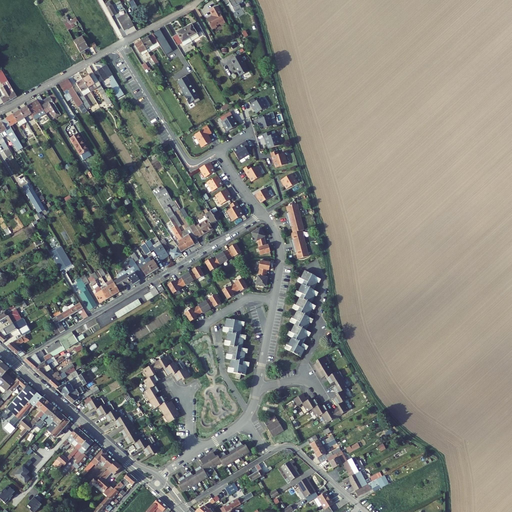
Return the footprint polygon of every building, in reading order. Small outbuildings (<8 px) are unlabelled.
[(223,0),(226,4),(230,2),(235,12),(241,8),(239,4),(239,3),(243,1),(242,0),(223,0)] [(116,13),(111,5),(107,8),(111,16),(116,13)] [(221,12),(218,6),(210,10),(213,16),(207,20),(212,30),(217,27),(216,26),(220,24),(222,25),(225,23),(220,13),(221,12)] [(117,19),(124,31),(134,25),(127,14),(117,19)] [(78,21),(76,18),(69,22),(64,24),(68,31),(75,27),(73,23),(78,21)] [(192,24),(184,29),(192,41),(199,37),(197,34),(202,31),(203,31),(198,23),(193,26),(192,24)] [(192,41),(184,29),(177,33),(177,34),(172,38),(177,46),(182,43),(184,46),(192,41)] [(161,48),(165,46),(157,32),(153,34),(160,46),(161,48)] [(153,34),(141,41),(148,52),(148,53),(160,46),(153,34)] [(89,48),(83,37),(74,42),(80,53),(81,55),(82,55),(85,53),(86,52),(85,50),(89,48)] [(148,52),(141,41),(134,45),(141,55),(142,55),(148,52)] [(240,55),(229,61),(233,67),(234,66),(240,76),(249,71),(240,55)] [(153,61),(151,57),(147,59),(151,67),(155,64),(153,61)] [(100,83),(113,75),(107,65),(94,73),(100,83)] [(17,97),(3,72),(0,73),(0,81),(2,85),(3,85),(4,87),(1,88),(5,96),(1,99),(0,97),(0,105),(4,103),(4,104),(17,97)] [(107,95),(100,83),(94,73),(83,80),(88,88),(90,92),(97,88),(108,105),(112,103),(107,95)] [(73,87),(68,79),(59,85),(65,95),(67,94),(65,91),(68,90),(69,92),(75,102),(80,99),(72,87),(73,87)] [(115,79),(110,83),(114,90),(120,87),(115,79)] [(88,88),(83,80),(76,84),(81,92),(88,88)] [(124,94),(120,87),(114,90),(119,97),(124,94)] [(90,92),(88,88),(81,92),(84,96),(90,92)] [(46,114),(51,111),(55,119),(61,115),(55,104),(58,102),(54,94),(43,101),(40,95),(36,98),(38,100),(46,114)] [(91,107),(84,96),(80,98),(87,109),(91,107)] [(257,113),(267,107),(262,98),(251,105),(253,109),(254,108),(257,113)] [(34,118),(35,120),(46,114),(38,100),(27,107),(34,118)] [(34,118),(27,107),(20,111),(27,122),(34,118)] [(27,122),(20,111),(13,115),(18,123),(20,127),(27,122)] [(13,126),(18,123),(13,115),(6,119),(10,127),(13,126)] [(233,115),(222,122),(228,132),(238,126),(234,120),(235,119),(233,115)] [(269,116),(258,119),(259,124),(260,124),(262,129),(272,126),(269,116)] [(18,151),(23,148),(13,132),(11,128),(10,127),(6,119),(0,122),(0,133),(3,138),(8,135),(13,144),(14,143),(18,151)] [(211,133),(207,126),(203,129),(203,130),(196,135),(198,138),(197,138),(200,143),(201,143),(204,147),(210,143),(206,136),(208,135),(211,133)] [(270,132),(263,134),(265,142),(266,142),(269,149),(280,145),(277,134),(271,136),(270,132)] [(89,151),(78,133),(74,136),(85,153),(89,151)] [(74,136),(70,139),(80,156),(85,153),(74,136)] [(249,148),(246,141),(238,146),(239,146),(233,150),(239,160),(249,154),(246,150),(249,148)] [(8,158),(13,155),(8,147),(4,150),(3,150),(8,158)] [(279,155),(278,151),(270,153),(273,161),(274,161),(276,168),(287,164),(284,153),(279,155)] [(213,166),(210,162),(200,168),(205,178),(215,172),(212,167),(213,166)] [(252,168),(250,165),(243,169),(248,176),(252,182),(262,176),(256,166),(252,168)] [(284,184),(287,189),(296,183),(291,174),(281,180),(283,184),(284,184)] [(218,176),(207,182),(212,192),(223,185),(220,180),(221,180),(218,176)] [(45,209),(32,188),(31,188),(29,184),(23,187),(38,213),(45,209)] [(170,204),(162,191),(161,192),(160,189),(159,188),(153,192),(163,208),(166,206),(170,204)] [(258,198),(261,203),(271,197),(265,188),(255,194),(257,199),(258,198)] [(170,203),(173,202),(168,194),(166,189),(162,191),(170,204),(170,203)] [(216,196),(221,205),(231,198),(228,193),(229,193),(227,189),(216,196)] [(175,212),(179,209),(174,201),(173,202),(170,203),(175,212)] [(240,209),(236,201),(230,205),(232,209),(227,211),(233,221),(243,215),(240,209)] [(288,221),(300,217),(297,204),(287,207),(288,213),(286,214),(288,221)] [(173,218),(179,228),(181,226),(175,217),(169,207),(166,206),(163,208),(170,219),(173,218)] [(180,210),(184,218),(188,216),(183,208),(180,210)] [(205,216),(210,225),(217,220),(214,215),(211,211),(211,212),(209,213),(205,216)] [(213,229),(210,225),(205,216),(198,220),(198,221),(199,224),(196,227),(194,224),(190,227),(197,239),(213,229)] [(293,233),(302,231),(304,230),(300,217),(288,221),(290,227),(292,227),(293,233)] [(173,218),(170,219),(175,227),(188,248),(194,245),(186,230),(185,230),(186,232),(182,234),(182,233),(179,228),(173,218)] [(188,248),(175,227),(172,229),(180,241),(178,242),(180,245),(178,246),(181,252),(188,248)] [(197,239),(190,227),(186,230),(194,245),(195,245),(199,243),(197,239)] [(265,237),(260,229),(252,233),(257,241),(258,244),(266,242),(264,237),(265,237)] [(291,240),(293,247),(305,244),(302,231),(292,233),(293,239),(291,240)] [(164,239),(160,242),(162,245),(166,252),(169,250),(165,244),(167,243),(164,239)] [(154,250),(161,260),(168,256),(166,252),(162,245),(155,249),(150,240),(145,243),(151,252),(154,250)] [(267,245),(266,242),(258,244),(259,248),(258,248),(260,255),(271,252),(268,245),(267,245)] [(151,252),(145,243),(142,245),(141,246),(147,255),(151,252)] [(241,253),(236,243),(229,247),(230,249),(227,251),(231,258),(234,256),(234,257),(241,253)] [(293,247),(294,254),(297,253),(298,259),(308,256),(305,244),(293,247)] [(133,259),(135,262),(139,260),(131,247),(127,250),(131,256),(133,259)] [(172,257),(174,259),(182,254),(177,247),(172,250),(171,249),(168,251),(170,254),(172,257)] [(63,269),(63,270),(72,265),(64,251),(58,254),(55,256),(57,259),(60,263),(63,269)] [(231,258),(227,251),(224,253),(223,252),(215,257),(216,258),(220,264),(231,258)] [(146,277),(153,273),(152,272),(145,261),(143,257),(140,259),(142,263),(138,265),(141,268),(146,277)] [(145,261),(152,272),(159,268),(154,260),(152,262),(149,258),(145,261)] [(211,258),(205,262),(210,271),(217,267),(216,266),(220,264),(216,258),(212,260),(211,258)] [(135,262),(133,259),(130,261),(134,268),(126,273),(131,282),(133,285),(145,278),(139,269),(135,262)] [(259,272),(266,274),(267,270),(269,270),(270,263),(260,261),(259,268),(259,269),(259,272)] [(204,275),(198,266),(192,270),(193,272),(190,274),(194,280),(197,278),(197,279),(204,275)] [(114,282),(118,289),(131,282),(126,273),(125,271),(117,276),(119,279),(114,282)] [(298,282),(303,284),(307,286),(313,275),(306,271),(300,281),(299,281),(298,282)] [(266,274),(259,272),(257,285),(265,287),(267,278),(266,277),(266,274)] [(182,278),(178,280),(182,287),(194,280),(190,274),(189,273),(181,278),(182,278)] [(95,280),(92,274),(87,277),(92,285),(97,283),(96,282),(95,280)] [(85,275),(81,278),(85,285),(89,283),(85,275)] [(320,281),(321,279),(313,275),(307,286),(310,288),(314,290),(318,283),(319,280),(320,281)] [(80,295),(89,310),(97,306),(85,286),(85,285),(81,278),(76,280),(77,283),(76,284),(82,293),(80,295)] [(232,285),(236,292),(240,290),(241,292),(247,287),(242,278),(235,282),(236,283),(232,285)] [(106,283),(106,284),(113,295),(119,291),(118,289),(114,282),(112,279),(106,283)] [(174,281),(168,285),(173,294),(180,290),(179,289),(182,287),(178,280),(175,282),(174,281)] [(100,288),(106,299),(113,295),(106,284),(100,288)] [(155,287),(159,294),(164,291),(160,284),(155,287)] [(300,298),(304,300),(310,288),(307,286),(303,284),(297,295),(296,294),(296,295),(300,298)] [(236,292),(232,285),(229,287),(229,286),(222,290),(228,299),(234,295),(233,294),(236,292)] [(99,303),(106,299),(100,288),(99,287),(95,289),(97,293),(95,295),(99,303)] [(154,297),(159,294),(155,287),(150,290),(154,297)] [(314,290),(310,288),(304,300),(308,302),(311,304),(317,293),(318,294),(319,293),(314,290)] [(215,307),(221,303),(216,294),(209,298),(209,299),(206,301),(210,308),(214,306),(215,307)] [(298,311),(301,313),(308,302),(304,300),(300,298),(295,308),(294,307),(293,309),(298,311)] [(202,313),(203,313),(211,308),(210,308),(206,301),(195,308),(199,314),(202,313)] [(0,320),(6,317),(11,325),(21,319),(16,309),(23,305),(21,302),(4,312),(0,314),(0,320)] [(308,302),(301,313),(305,315),(309,317),(314,307),(315,307),(316,306),(311,304),(308,302)] [(84,319),(88,317),(87,315),(83,308),(80,303),(74,306),(71,309),(74,314),(78,311),(80,314),(81,314),(84,319)] [(74,314),(71,309),(74,306),(73,304),(68,307),(65,306),(64,307),(63,308),(62,310),(64,313),(61,314),(65,319),(69,317),(71,316),(74,314)] [(185,313),(190,322),(197,318),(196,316),(199,314),(195,308),(192,310),(191,309),(185,313)] [(290,322),(295,325),(299,327),(305,315),(301,313),(298,311),(292,322),(291,321),(290,322)] [(60,322),(65,319),(61,314),(52,319),(55,325),(61,333),(65,331),(60,322)] [(313,321),(313,319),(309,317),(305,315),(299,327),(302,328),(306,330),(310,323),(311,320),(313,321)] [(3,330),(7,335),(16,329),(19,331),(22,335),(30,331),(23,318),(21,319),(11,325),(3,330)] [(93,319),(85,324),(88,328),(95,323),(93,319)] [(232,333),(235,320),(227,319),(225,330),(223,330),(223,331),(228,332),(232,333)] [(244,323),(244,322),(235,320),(232,333),(236,334),(240,335),(243,323),(244,323)] [(302,328),(299,327),(295,325),(290,335),(288,334),(288,335),(293,338),(296,340),(302,328)] [(302,328),(296,340),(300,342),(303,344),(309,334),(310,334),(311,333),(306,330),(302,328)] [(35,354),(24,361),(33,369),(39,366),(46,361),(58,354),(85,338),(83,334),(76,338),(74,335),(73,335),(72,332),(59,340),(63,347),(61,347),(39,360),(35,354)] [(234,347),(236,334),(232,333),(228,332),(226,344),(225,343),(225,345),(230,346),(234,347)] [(238,347),(242,348),(244,337),(245,337),(246,336),(240,335),(236,334),(234,347),(238,347)] [(26,339),(24,336),(22,337),(12,343),(7,347),(20,358),(25,355),(21,351),(16,346),(24,342),(26,341),(25,340),(26,339)] [(294,353),(300,342),(296,340),(293,338),(287,348),(286,348),(285,349),(294,353)] [(300,342),(294,353),(301,357),(306,347),(308,348),(308,346),(303,344),(300,342)] [(236,360),(238,347),(234,347),(230,346),(228,357),(227,357),(227,358),(232,359),(236,360)] [(240,361),(244,362),(246,350),(247,351),(248,349),(242,348),(238,347),(236,360),(240,361)] [(36,372),(56,360),(55,359),(59,356),(58,354),(46,361),(39,366),(33,369),(36,372)] [(56,360),(36,372),(41,376),(46,373),(47,372),(51,370),(52,369),(68,358),(66,354),(56,360)] [(164,369),(171,365),(166,356),(166,357),(159,361),(159,360),(157,362),(155,363),(159,370),(163,367),(164,369)] [(328,365),(324,357),(317,361),(318,363),(313,366),(317,372),(328,365)] [(237,374),(240,361),(236,360),(232,359),(230,371),(228,370),(228,372),(236,373),(237,374)] [(249,364),(249,363),(244,362),(240,361),(237,374),(241,374),(245,375),(248,364),(249,364)] [(0,379),(6,373),(10,369),(3,363),(2,362),(0,364),(0,379)] [(74,367),(76,371),(85,365),(83,362),(74,367)] [(173,373),(174,375),(183,369),(182,367),(180,363),(177,365),(176,362),(171,365),(164,369),(168,376),(173,373)] [(74,367),(72,363),(63,369),(55,374),(50,377),(46,373),(41,376),(48,383),(54,379),(74,367)] [(144,370),(149,378),(156,374),(155,372),(159,370),(155,363),(152,364),(150,365),(151,366),(144,370)] [(327,378),(333,374),(328,365),(317,372),(321,379),(325,376),(327,378)] [(98,369),(96,366),(84,373),(86,376),(98,369)] [(56,389),(61,386),(58,384),(57,382),(67,376),(76,371),(74,367),(54,379),(48,383),(56,389)] [(182,379),(183,381),(190,377),(185,368),(183,369),(174,375),(178,381),(182,379)] [(70,381),(79,376),(76,371),(67,376),(70,381)] [(336,384),(343,379),(338,371),(333,374),(327,378),(330,384),(335,382),(336,384)] [(0,385),(7,392),(15,382),(6,373),(0,379),(0,385)] [(86,376),(84,373),(79,376),(70,381),(61,386),(56,389),(65,397),(81,388),(90,382),(86,376)] [(147,391),(156,385),(155,383),(160,381),(156,374),(149,378),(144,381),(146,384),(143,385),(147,391)] [(5,401),(20,385),(24,389),(28,384),(19,377),(15,382),(7,392),(1,398),(5,401)] [(348,388),(343,379),(336,384),(337,385),(333,388),(336,395),(343,390),(348,388)] [(43,398),(28,384),(24,389),(7,408),(12,412),(16,415),(10,423),(12,425),(19,418),(20,419),(28,409),(31,411),(36,406),(43,398)] [(150,400),(157,396),(155,394),(160,392),(156,385),(147,391),(145,392),(150,400)] [(89,396),(99,389),(97,386),(84,395),(86,398),(89,396)] [(91,397),(93,400),(98,397),(96,395),(105,390),(104,387),(99,390),(89,396),(91,398),(91,397)] [(84,393),(81,388),(65,397),(73,404),(78,399),(75,397),(84,393)] [(343,390),(336,395),(338,396),(333,399),(337,406),(344,401),(348,399),(345,394),(343,390)] [(303,394),(294,399),(298,406),(303,403),(309,399),(307,396),(305,398),(303,394)] [(158,398),(157,396),(150,400),(155,409),(159,406),(166,402),(162,396),(158,398)] [(95,408),(96,410),(105,404),(102,399),(99,400),(98,397),(93,400),(86,404),(90,411),(95,408)] [(40,419),(52,406),(43,398),(36,406),(41,411),(30,424),(26,428),(21,433),(16,439),(19,441),(28,430),(29,431),(40,419)] [(310,401),(309,399),(303,403),(307,412),(312,409),(319,405),(315,399),(310,401)] [(167,404),(166,402),(159,406),(164,415),(175,408),(172,401),(167,404)] [(349,410),(344,401),(337,406),(338,408),(334,410),(338,417),(342,414),(349,410)] [(104,414),(105,416),(115,410),(111,404),(109,406),(107,403),(105,404),(96,410),(100,416),(104,414)] [(320,407),(319,405),(312,409),(317,418),(321,415),(328,411),(325,404),(320,407)] [(50,426),(61,413),(52,406),(40,419),(43,422),(44,421),(50,426)] [(5,419),(12,412),(7,408),(1,415),(5,419)] [(169,423),(176,419),(175,417),(179,414),(175,408),(164,415),(169,423)] [(113,419),(115,421),(122,417),(117,409),(115,410),(105,416),(109,422),(113,419)] [(328,411),(321,415),(326,423),(333,419),(334,420),(338,417),(334,410),(329,413),(328,411)] [(58,426),(66,417),(61,413),(50,426),(46,429),(51,433),(58,426)] [(123,425),(124,427),(131,423),(126,415),(122,417),(115,421),(118,428),(123,425)] [(272,418),(271,418),(272,418),(272,419),(272,420),(275,419),(276,421),(274,422),(267,426),(273,437),(284,431),(275,416),(272,417),(272,418)] [(70,421),(66,417),(58,426),(51,433),(50,435),(52,437),(53,436),(55,438),(70,421)] [(25,427),(29,423),(24,419),(20,423),(25,427)] [(131,423),(124,427),(125,429),(121,432),(125,438),(136,431),(131,423)] [(69,442),(71,444),(74,441),(75,440),(82,432),(77,428),(63,444),(64,445),(65,446),(69,442)] [(133,442),(134,444),(141,440),(136,431),(125,438),(128,445),(133,442)] [(63,465),(64,466),(89,438),(82,432),(75,440),(77,442),(76,444),(74,446),(75,447),(76,448),(66,459),(62,455),(57,460),(53,465),(59,470),(63,465)] [(150,434),(145,437),(147,440),(150,438),(153,444),(155,443),(154,441),(150,434)] [(318,440),(316,435),(308,440),(314,451),(335,439),(333,436),(325,440),(325,439),(320,442),(319,439),(318,440)] [(142,448),(144,450),(153,444),(150,438),(147,440),(145,437),(141,440),(134,444),(138,450),(142,448)] [(94,442),(89,438),(64,466),(66,468),(80,453),(83,455),(84,454),(94,442)] [(326,455),(325,454),(327,453),(327,451),(330,449),(329,447),(337,443),(335,439),(314,451),(320,463),(327,459),(335,455),(341,451),(339,448),(326,455)] [(98,446),(94,442),(84,454),(88,457),(89,458),(91,460),(93,458),(90,455),(98,446)] [(250,452),(246,445),(244,446),(241,442),(235,446),(241,457),(250,452)] [(152,454),(153,455),(160,451),(155,443),(153,444),(144,450),(147,456),(152,454)] [(231,454),(229,455),(233,462),(241,457),(235,446),(228,449),(231,454)] [(341,451),(343,455),(352,450),(350,446),(342,450),(341,451)] [(404,449),(394,455),(396,458),(406,452),(404,449)] [(108,469),(115,461),(102,450),(80,474),(83,477),(94,465),(96,466),(99,462),(101,464),(101,465),(103,466),(104,466),(108,469)] [(222,463),(218,456),(216,457),(213,452),(207,456),(213,468),(222,463)] [(233,462),(229,455),(227,456),(224,452),(218,456),(222,463),(224,467),(233,462)] [(32,461),(38,464),(41,457),(34,454),(32,461)] [(77,470),(88,457),(84,454),(83,455),(69,470),(71,472),(75,468),(77,470)] [(327,459),(333,469),(343,463),(345,462),(342,456),(340,458),(339,457),(337,458),(335,455),(327,459)] [(203,464),(201,466),(205,473),(207,471),(213,468),(207,456),(200,460),(203,464)] [(361,471),(365,469),(363,466),(361,466),(358,460),(357,461),(355,457),(345,462),(343,463),(350,477),(361,471)] [(286,475),(295,470),(293,467),(291,465),(295,463),(292,459),(281,467),(286,475)] [(32,463),(29,460),(16,475),(25,483),(29,478),(29,475),(27,474),(29,472),(26,470),(32,463)] [(122,467),(115,461),(108,469),(96,482),(105,490),(103,492),(107,496),(113,489),(105,481),(112,473),(114,475),(122,467)] [(259,478),(264,475),(259,464),(255,466),(258,471),(251,476),(248,471),(246,473),(252,482),(259,478)] [(197,474),(195,475),(199,482),(208,477),(205,473),(201,466),(194,469),(197,474)] [(296,471),(295,470),(286,475),(290,482),(299,476),(296,471)] [(366,480),(361,471),(350,477),(342,481),(344,484),(350,481),(355,491),(369,484),(378,479),(376,475),(366,480)] [(199,482),(195,475),(193,476),(191,472),(184,476),(191,487),(199,482)] [(128,483),(129,482),(133,486),(137,481),(129,473),(114,489),(123,496),(126,493),(122,490),(121,489),(126,482),(128,483)] [(378,479),(369,484),(369,485),(368,485),(356,492),(358,496),(373,488),(374,492),(389,483),(385,475),(378,479)] [(180,484),(178,485),(182,492),(191,487),(184,476),(178,479),(180,484)] [(306,498),(315,492),(306,478),(297,483),(306,498)] [(91,488),(97,482),(93,479),(87,485),(91,488)] [(225,488),(229,495),(238,490),(234,483),(225,488)] [(17,494),(8,486),(1,493),(2,493),(0,495),(0,498),(6,504),(11,498),(12,499),(17,494)] [(117,494),(122,498),(123,496),(114,489),(107,496),(112,500),(117,494)] [(318,496),(315,492),(306,498),(305,498),(308,502),(318,496)] [(251,493),(238,500),(238,499),(220,508),(222,511),(226,511),(253,497),(251,493)] [(329,507),(334,504),(331,499),(329,500),(328,497),(329,497),(327,494),(319,499),(322,505),(325,509),(329,507)] [(43,500),(37,495),(26,507),(31,511),(35,511),(42,505),(40,503),(43,500)] [(105,508),(109,511),(113,508),(108,504),(112,500),(107,496),(100,504),(105,508)] [(204,506),(195,511),(206,511),(209,510),(210,509),(212,508),(211,505),(215,502),(219,500),(220,499),(217,496),(213,499),(213,500),(204,506)] [(168,511),(171,510),(158,499),(145,511),(153,511),(155,510),(156,509),(157,510),(156,511),(157,511),(168,511)]
